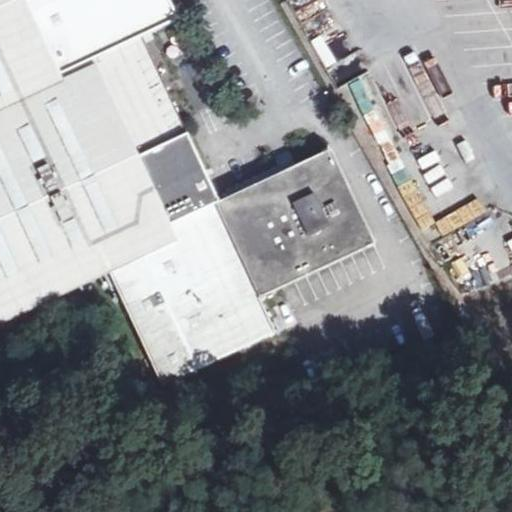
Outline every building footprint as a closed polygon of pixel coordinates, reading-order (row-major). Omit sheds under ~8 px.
[(0,0),(0,326),(111,274),(164,386),(282,330),(266,296),(376,244),(331,151),(221,203),(143,37),(178,20),(168,0),(0,0)] [(367,78),(355,84),(383,145),(395,139),(367,78)] [(414,141),(392,152),(398,164),(420,153),(414,141)] [(461,170),(481,163),(476,150),(409,174),(419,203),(466,187),(461,170)] [(511,220),(486,227),(491,246),(511,240),(511,220)]
